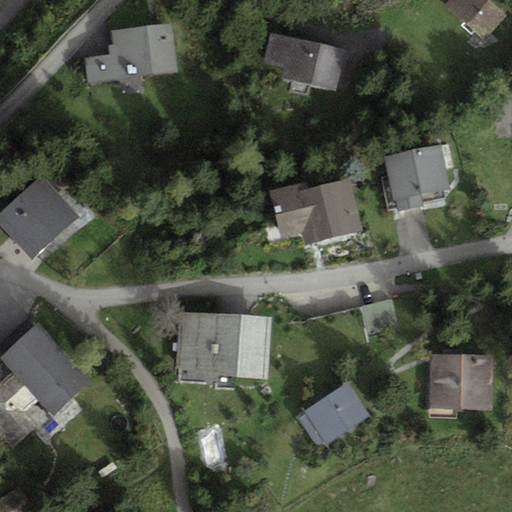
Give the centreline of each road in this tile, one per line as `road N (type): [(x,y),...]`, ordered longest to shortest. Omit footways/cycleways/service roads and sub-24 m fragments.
road 1 (residential): [(511,244),(270,285),(107,297),(57,293),(0,269)]
road 2 (track): [(186,511),(171,431),(145,382),(77,297)]
road 3 (residential): [(0,114),(116,0)]
